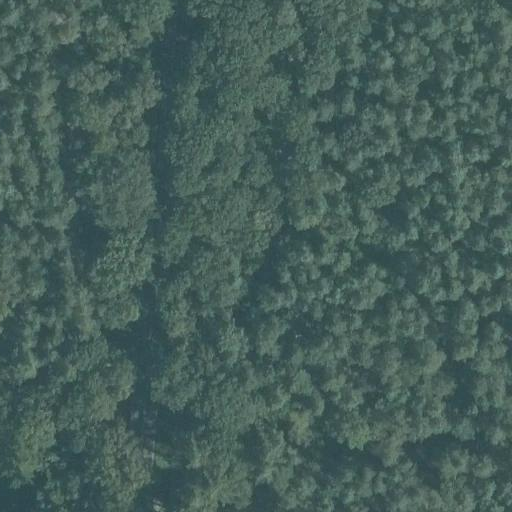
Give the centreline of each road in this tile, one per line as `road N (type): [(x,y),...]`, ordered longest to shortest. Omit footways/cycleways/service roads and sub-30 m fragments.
road 1 (secondary): [(135,511),(177,0)]
road 2 (track): [(511,430),(144,409)]
